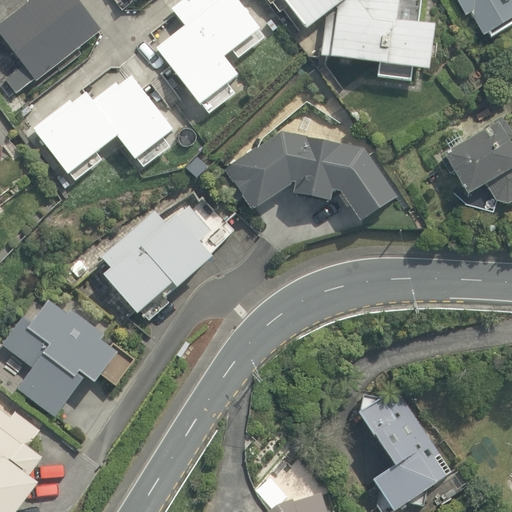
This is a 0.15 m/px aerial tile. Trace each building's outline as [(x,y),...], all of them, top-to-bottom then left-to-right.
[(0,94),(10,108),(105,37),(77,0),(36,0),(0,27),(0,34),(27,70),(0,90),(0,94)] [(270,36),(242,0),(191,0),(173,15),(184,30),(158,50),(208,114),(249,82),(235,64),(270,36)] [(329,22),(323,64),(389,74),(387,85),(419,90),(421,82),(439,85),(447,36),(427,33),(432,3),(412,0),(281,0),(309,37),(329,22)] [(511,0),(453,0),(470,30),(479,25),(491,47),(511,35),(511,0)] [(89,89),(33,130),(72,183),(125,143),(142,166),(181,137),(133,73),(97,100),(89,89)] [(511,133),(511,131),(448,162),(471,207),(495,195),(505,213),(511,209),(511,133)] [(300,201),(339,211),(344,193),(366,231),(403,210),(370,153),(292,133),(228,172),(255,217),(303,187),(300,201)] [(218,242),(187,203),(108,266),(118,277),(108,285),(141,327),(182,295),(189,304),(230,271),(211,247),(218,242)] [(129,359),(57,303),(38,327),(25,318),(3,346),(36,371),(20,392),(59,423),(92,382),(104,391),(129,359)] [(469,489),(403,393),(366,418),(399,467),(377,482),(397,511),(416,511),(445,492),(451,501),(469,489)] [(0,511),(37,511),(52,491),(42,483),(56,463),(35,448),(47,431),(0,397),(0,511)] [(328,511),(322,501),(303,511),(328,511)]
